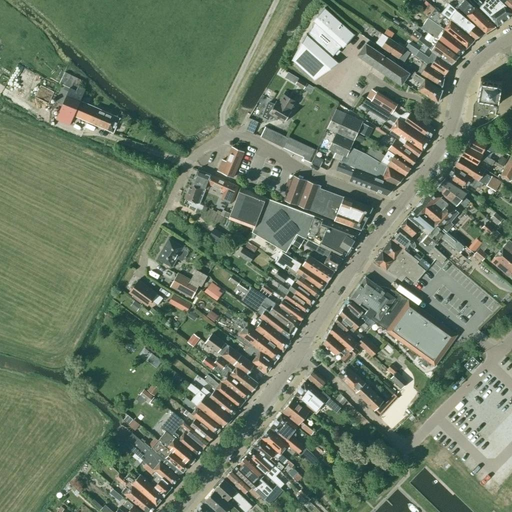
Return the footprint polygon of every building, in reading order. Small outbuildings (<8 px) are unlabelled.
[(458,4),(454,9),(466,18),(467,17),(484,33),(494,26),(470,2),(467,0),(463,0),(459,5),(458,4)] [(511,0),(487,0),(486,1),(485,0),(484,0),(482,3),(478,0),(471,0),(497,25),(502,21),(510,15),(511,13),(511,0)] [(428,3),(421,12),(428,16),(437,23),(443,29),(466,47),(467,46),(473,40),(443,15),(440,12),(428,3)] [(448,4),(440,12),(443,15),(473,40),(474,40),(475,39),(484,33),(466,18),(454,9),(448,4)] [(325,8),(324,7),(312,21),(313,21),(314,21),(307,35),(306,35),(307,34),(306,34),(291,60),(292,60),(296,63),(308,73),(314,79),(313,79),(314,80),(339,63),(338,62),(337,62),(331,57),(342,46),(343,46),(342,47),(343,48),(355,34),(354,34),(353,34),(324,8),(325,8)] [(423,23),(420,28),(437,39),(458,56),(459,55),(464,50),(466,47),(443,29),(437,23),(428,16),(424,21),(423,23)] [(415,30),(412,34),(421,41),(452,63),(455,60),(458,56),(437,39),(433,45),(424,38),(420,35),(421,34),(415,30)] [(401,85),(409,73),(372,47),(375,43),(361,34),(358,38),(365,43),(357,56),(401,85)] [(386,39),(381,46),(399,58),(405,61),(410,52),(405,49),(402,47),(387,37),(386,39)] [(423,55),(421,59),(424,61),(434,68),(445,75),(451,65),(432,53),(428,59),(423,55)] [(424,61),(417,72),(442,87),(444,75),(445,75),(434,68),(424,61)] [(437,102),(442,89),(416,73),(413,78),(422,83),(418,90),(437,102)] [(113,133),(119,118),(80,100),(85,89),(79,86),(81,80),(64,74),(60,84),(63,85),(56,101),(62,104),(56,119),(69,125),(74,115),(113,133)] [(497,105),(501,81),(480,77),(477,98),(493,100),(492,101),(494,103),(495,103),(495,104),(497,105)] [(307,84),(298,78),(295,84),(304,89),(307,84)] [(41,86),(36,96),(48,102),(53,92),(41,86)] [(367,97),(371,100),(370,101),(390,113),(397,117),(429,140),(435,130),(411,112),(410,114),(408,113),(406,113),(403,114),(401,115),(398,114),(393,109),(397,104),(377,91),(376,92),(372,89),(367,97)] [(278,102),(276,101),(274,104),(268,101),(262,116),(268,120),(271,114),(285,122),(292,110),(287,107),(292,99),(283,94),(278,102)] [(391,115),(367,98),(366,98),(367,99),(364,103),(368,106),(368,107),(383,117),(382,118),(387,121),(391,115)] [(383,164),(380,162),(367,154),(352,148),(355,140),(356,137),(358,134),(363,122),(336,109),(328,128),(337,133),(329,149),(336,152),(334,158),(341,161),(355,168),(355,169),(373,176),(397,185),(405,176),(397,172),(383,164)] [(423,151),(429,140),(397,117),(392,115),(389,119),(395,123),(391,129),(393,130),(402,136),(409,141),(423,151)] [(258,122),(250,118),(245,130),(253,133),(258,122)] [(359,132),(359,133),(362,134),(363,135),(365,136),(368,129),(363,127),(362,126),(359,132)] [(261,136),(265,138),(270,129),(265,127),(261,136)] [(269,140),(274,131),(270,129),(265,138),(269,140)] [(402,136),(393,130),(391,133),(399,139),(402,136)] [(274,142),(279,133),(274,131),(269,140),(274,142)] [(278,144),(283,136),(279,133),(274,142),(278,144)] [(356,137),(355,140),(358,142),(362,143),(365,137),(361,136),(358,134),(356,137)] [(466,145),(482,154),(485,148),(494,153),(496,149),(472,135),(466,145)] [(283,147),(288,138),(283,136),(278,144),(283,147)] [(402,136),(399,139),(398,141),(419,157),(423,151),(409,141),(402,136)] [(288,138),(283,147),(288,150),(293,139),(288,137),(288,138)] [(293,152),(298,142),(293,139),(288,150),(293,152)] [(419,157),(398,141),(396,139),(388,150),(394,155),(412,166),(414,164),(419,157)] [(298,155),(303,144),(298,142),(293,152),(298,155)] [(303,157),(308,146),(303,144),(298,155),(303,157)] [(494,161),(482,154),(466,145),(461,155),(464,157),(477,164),(480,159),(483,160),(482,160),(491,166),(494,161)] [(221,172),(233,177),(244,152),(232,146),(226,161),(222,159),(218,170),(221,172)] [(311,163),(317,150),(308,146),(303,157),(303,158),(311,163)] [(371,147),(367,154),(380,162),(383,164),(384,163),(387,165),(388,165),(398,171),(397,172),(405,176),(411,168),(412,166),(394,155),(388,152),(385,156),(371,147)] [(461,155),(454,167),(479,181),(486,169),(477,164),(464,157),(461,155)] [(506,159),(501,156),(497,163),(503,165),(506,159)] [(511,173),(511,156),(500,175),(508,179),(509,180),(511,173)] [(355,168),(341,161),(340,162),(339,161),(335,170),(352,176),(350,180),(388,195),(394,188),(397,185),(376,177),(373,176),(355,169),(355,168)] [(482,183),(479,181),(454,167),(446,177),(465,189),(468,184),(475,188),(477,185),(480,187),(482,183)] [(204,188),(207,183),(206,183),(210,174),(197,169),(191,184),(192,184),(191,185),(189,184),(184,198),(199,204),(205,189),(204,188)] [(206,183),(207,183),(224,190),(221,199),(231,203),(238,186),(210,174),(206,183)] [(311,210),(319,188),(320,185),(293,175),(283,200),(311,210)] [(494,191),(500,182),(492,176),(486,186),(494,191)] [(467,191),(465,189),(446,177),(440,183),(462,199),(461,199),(463,200),(465,200),(468,202),(469,201),(464,196),(467,191)] [(462,199),(440,183),(436,189),(456,206),(460,201),(461,202),(460,203),(464,207),(468,202),(465,200),(463,200),(461,199),(462,199)] [(358,233),(299,211),(240,188),(228,218),(253,228),(251,232),(268,242),(276,247),(286,253),(297,235),(320,245),(319,247),(343,258),(346,252),(350,246),(352,243),(358,233)] [(319,188),(311,210),(334,219),(360,229),(372,207),(343,196),(343,197),(319,188)] [(425,196),(416,206),(446,231),(452,224),(447,219),(455,209),(440,197),(442,195),(434,188),(425,196)] [(408,217),(419,227),(426,233),(418,244),(441,263),(446,257),(433,246),(438,242),(437,241),(440,237),(456,250),(461,244),(446,231),(416,206),(408,217)] [(230,212),(222,209),(220,214),(227,217),(230,212)] [(502,218),(495,212),(490,218),(497,224),(502,218)] [(412,236),(419,227),(408,217),(400,226),(412,236)] [(493,229),(486,222),(482,227),(489,234),(493,229)] [(226,236),(213,228),(208,236),(221,244),(226,236)] [(399,229),(390,239),(404,250),(408,245),(413,249),(415,246),(413,242),(412,241),(413,240),(399,229)] [(496,230),(486,243),(488,245),(489,245),(500,233),(496,230)] [(263,248),(266,242),(250,232),(246,238),(263,248)] [(297,236),(292,244),(299,248),(303,241),(304,239),(297,236)] [(183,246),(168,238),(157,258),(172,267),(183,246)] [(474,245),(465,238),(461,243),(469,250),(474,245)] [(404,251),(404,250),(390,239),(374,260),(400,282),(405,275),(414,283),(425,271),(430,265),(420,257),(417,261),(404,251)] [(511,271),(511,244),(508,240),(490,261),(508,276),(511,271)] [(484,241),(478,248),(483,251),(488,245),(486,243),(484,242),(484,241)] [(256,248),(248,242),(245,246),(254,252),(256,248)] [(250,262),(254,255),(242,247),(238,254),(250,262)] [(343,258),(319,247),(316,250),(323,255),(324,254),(327,256),(325,262),(335,269),(343,258)] [(290,269),(321,290),(327,281),(302,265),(282,253),(276,248),(268,258),(284,269),(286,266),(290,269)] [(487,254),(483,251),(478,248),(473,254),(482,260),(487,254)] [(302,265),(327,281),(334,271),(308,255),(302,265)] [(321,290),(290,269),(288,271),(296,277),(293,281),(293,282),(316,298),(321,290)] [(201,286),(206,275),(196,270),(190,279),(177,272),(170,286),(191,298),(198,285),(201,286)] [(283,282),(287,277),(277,271),(274,276),(283,282)] [(255,313),(259,317),(290,340),(293,334),(299,323),(301,321),(286,311),(279,307),(251,288),(248,291),(238,284),(241,280),(232,274),(228,279),(237,285),(235,287),(246,294),(241,300),(257,311),(255,313)] [(366,276),(350,297),(367,309),(364,314),(367,316),(367,317),(368,317),(385,330),(425,359),(423,363),(431,368),(433,365),(434,366),(457,335),(408,300),(394,291),(390,296),(378,287),(379,286),(378,285),(366,276)] [(138,280),(129,292),(147,305),(151,299),(157,304),(162,298),(155,293),(156,293),(138,280)] [(220,288),(210,282),(204,291),(216,300),(221,293),(218,291),(220,288)] [(293,282),(288,290),(311,305),(313,302),(316,298),(293,282)] [(273,290),(264,284),(261,288),(270,294),(273,290)] [(305,313),(311,305),(288,290),(281,285),(278,289),(286,295),(284,298),(285,299),(305,313)] [(190,303),(172,294),(168,302),(186,312),(190,303)] [(350,297),(345,304),(362,321),(363,322),(368,317),(367,317),(367,316),(364,314),(367,309),(350,297)] [(285,299),(279,307),(286,311),(301,321),(301,320),(305,313),(285,299)] [(141,305),(134,300),(130,306),(137,311),(141,305)] [(362,321),(345,304),(339,315),(355,329),(358,325),(364,330),(367,325),(363,322),(362,321)] [(196,312),(191,309),(187,316),(193,320),(197,315),(195,314),(196,312)] [(233,313),(227,309),(224,313),(230,317),(233,313)] [(355,329),(339,315),(334,322),(345,332),(348,328),(352,332),(355,329)] [(253,346),(274,362),(283,350),(256,330),(255,329),(247,322),(246,322),(239,317),(235,323),(242,328),(236,337),(248,347),(250,344),(253,346)] [(290,340),(259,317),(255,323),(258,325),(255,329),(256,330),(283,350),(290,340)] [(334,322),(328,333),(354,356),(358,351),(353,347),(357,342),(345,332),(334,322)] [(199,338),(193,333),(187,341),(193,346),(199,338)] [(236,367),(246,375),(253,365),(247,360),(212,333),(204,343),(236,367)] [(352,355),(328,333),(323,343),(336,355),(340,351),(344,355),(340,359),(345,363),(352,355)] [(372,356),(378,349),(363,336),(357,343),(372,356)] [(250,344),(248,347),(245,350),(251,354),(253,351),(257,354),(252,362),(266,373),(274,362),(253,346),(250,344)] [(393,349),(387,344),(383,349),(389,354),(393,349)] [(154,355),(150,361),(157,366),(157,367),(162,361),(162,360),(155,355),(154,355)] [(220,381),(221,381),(245,400),(252,391),(227,373),(222,369),(213,362),(214,362),(206,356),(202,361),(212,369),(213,367),(224,376),(220,381)] [(258,383),(246,375),(236,367),(232,372),(230,371),(231,370),(225,366),(226,364),(217,357),(214,362),(213,362),(222,369),(227,373),(252,391),(258,383)] [(478,363),(472,357),(464,365),(470,371),(472,369),(471,368),(476,363),(476,364),(478,363)] [(397,368),(391,364),(387,369),(392,374),(397,368)] [(383,400),(346,365),(338,374),(374,410),(379,415),(396,396),(393,393),(384,403),(382,402),(383,400)] [(320,389),(326,381),(313,369),(307,377),(320,389)] [(182,377),(175,372),(172,376),(179,381),(182,377)] [(391,378),(402,388),(407,382),(396,372),(391,378)] [(245,400),(221,381),(218,384),(211,378),(208,375),(204,380),(207,382),(215,389),(215,390),(238,408),(245,400)] [(307,377),(304,381),(293,396),(294,396),(310,410),(314,414),(323,402),(330,407),(334,403),(335,403),(333,401),(320,389),(307,377)] [(159,388),(153,382),(147,389),(153,395),(159,388)] [(190,384),(187,388),(195,395),(191,400),(196,405),(222,426),(232,415),(199,391),(190,384)] [(199,391),(232,415),(234,413),(238,408),(215,390),(212,394),(205,389),(202,387),(199,391)] [(153,396),(144,388),(139,394),(149,401),(153,396)] [(339,394),(333,401),(335,403),(334,403),(340,408),(346,400),(339,394)] [(301,422),(310,410),(294,396),(282,411),(302,427),(302,428),(312,436),(314,433),(301,422)] [(222,426),(196,405),(186,398),(183,401),(192,409),(193,408),(194,409),(191,414),(215,434),(222,426)] [(140,411),(136,408),(131,413),(135,417),(140,411)] [(190,425),(209,441),(215,434),(191,414),(188,413),(185,410),(183,413),(186,416),(187,415),(192,419),(194,420),(190,425)] [(187,432),(185,435),(202,449),(209,441),(190,425),(183,420),(174,413),(170,418),(187,432)] [(276,419),(269,428),(288,443),(299,452),(305,445),(291,434),(297,426),(281,413),(276,419)] [(140,424),(133,419),(128,425),(134,431),(140,424)] [(159,425),(153,420),(149,424),(156,429),(159,425)] [(269,428),(261,437),(276,449),(275,451),(274,451),(276,454),(275,455),(278,459),(284,464),(288,460),(280,452),(288,443),(269,428)] [(196,456),(202,449),(185,435),(183,433),(178,439),(176,437),(177,436),(172,433),(170,436),(164,432),(157,440),(170,451),(170,450),(189,465),(196,456)] [(154,470),(171,486),(178,478),(177,477),(161,464),(163,461),(142,443),(132,435),(124,444),(135,453),(132,456),(136,460),(140,463),(142,460),(146,463),(148,465),(154,470)] [(145,440),(142,443),(163,461),(161,464),(177,477),(182,472),(182,473),(189,465),(170,450),(170,451),(157,441),(157,440),(154,438),(149,444),(145,440)] [(260,439),(254,446),(264,457),(273,465),(273,464),(280,470),(283,466),(277,460),(278,459),(275,455),(276,454),(274,451),(275,451),(260,439)] [(254,446),(246,456),(257,465),(265,474),(268,476),(275,482),(277,480),(277,478),(272,473),(276,469),(273,465),(271,463),(264,457),(254,446)] [(240,462),(232,470),(257,493),(264,499),(272,490),(261,479),(265,474),(257,465),(246,456),(240,462)] [(140,463),(136,460),(131,465),(134,468),(140,463)] [(145,464),(143,467),(144,469),(145,469),(151,474),(153,471),(154,470),(148,465),(146,463),(145,464)] [(154,487),(163,495),(166,492),(171,486),(154,470),(153,471),(151,474),(154,477),(149,482),(154,487)] [(232,470),(226,476),(244,494),(248,490),(255,496),(257,493),(232,470)] [(128,482),(156,504),(163,496),(163,495),(154,487),(149,482),(140,474),(135,479),(133,477),(133,476),(129,472),(124,478),(129,481),(128,482)] [(297,481),(302,477),(298,472),(293,476),(297,481)] [(156,504),(128,482),(118,473),(116,477),(125,485),(126,485),(129,487),(128,489),(125,487),(122,492),(145,511),(149,511),(152,509),(156,504)] [(223,479),(214,489),(214,490),(227,501),(232,496),(240,504),(239,506),(245,511),(246,511),(251,506),(244,499),(243,498),(223,479)] [(73,486),(71,488),(75,491),(74,492),(77,495),(80,491),(73,486)] [(308,493),(302,487),(299,491),(305,497),(308,493)] [(113,489),(111,491),(120,500),(123,497),(114,488),(113,489)] [(206,501),(202,505),(209,511),(224,511),(231,504),(227,501),(214,490),(205,500),(206,501)] [(122,511),(118,508),(114,511),(105,504),(103,507),(94,499),(91,502),(100,510),(102,511),(122,511)] [(130,510),(127,511),(142,511),(133,505),(127,500),(123,505),(130,510)]
